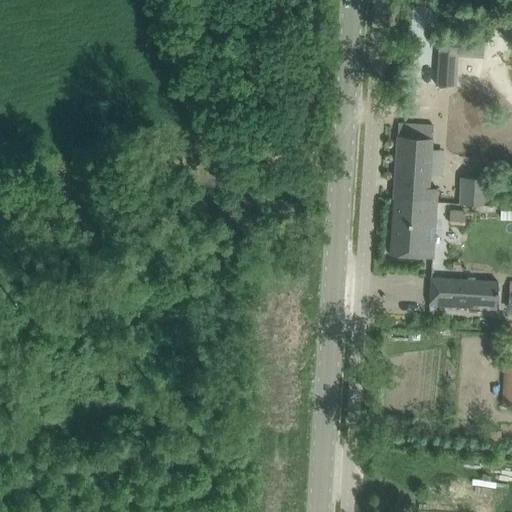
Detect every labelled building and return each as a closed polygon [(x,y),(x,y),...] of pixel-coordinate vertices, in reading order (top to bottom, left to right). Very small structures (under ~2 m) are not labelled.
[(450,86),(452,50),(483,52),(484,38),(439,35),(436,85),(450,86)] [(395,173),(401,174),(401,186),(394,185),(393,199),(436,202),(437,188),(429,188),(433,138),(432,138),(433,124),(398,122),(395,173)] [(484,205),(486,179),(457,177),(455,203),(484,205)] [(433,258),(436,202),(393,199),(390,255),(433,258)] [(450,211),(449,223),(463,224),(464,212),(450,211)] [(496,309),(498,281),(430,277),(429,305),(478,308),(478,305),(488,305),(488,309),(496,309)] [(511,407),(511,371),(501,371),(500,407),(511,407)] [(492,432),(492,441),(500,441),(500,432),(492,432)]
